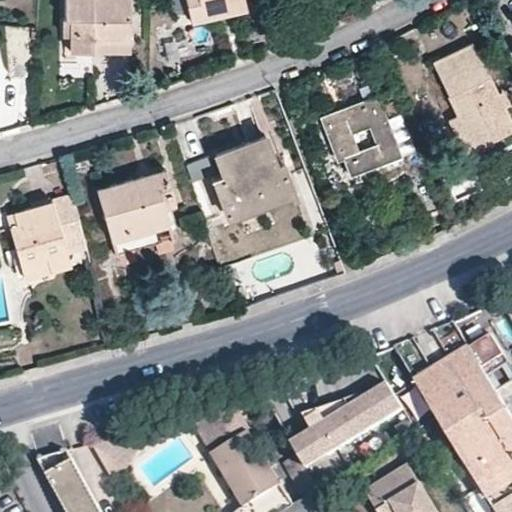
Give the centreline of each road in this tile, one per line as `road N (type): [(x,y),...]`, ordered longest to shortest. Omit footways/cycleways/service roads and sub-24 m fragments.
road 1 (residential): [(0,414),(241,343),(511,233)]
road 2 (residential): [(0,153),(291,63),(420,0)]
